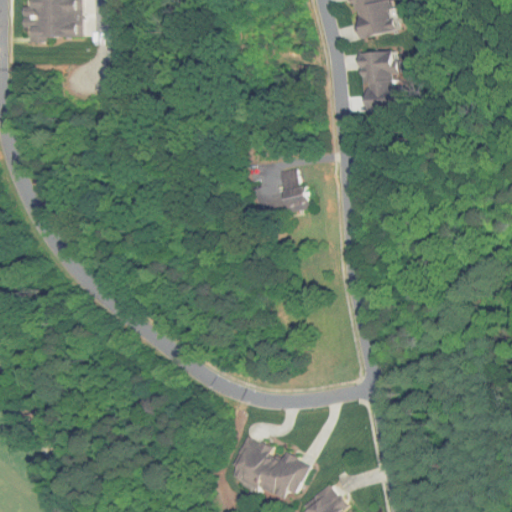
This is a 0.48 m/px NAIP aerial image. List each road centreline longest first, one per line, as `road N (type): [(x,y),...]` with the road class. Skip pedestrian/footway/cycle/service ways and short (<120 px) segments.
road 1 (residential): [(0,16),(11,145),(28,193),(84,273),(236,390),(299,400),(378,391)]
road 2 (residential): [(324,0),(400,511)]
